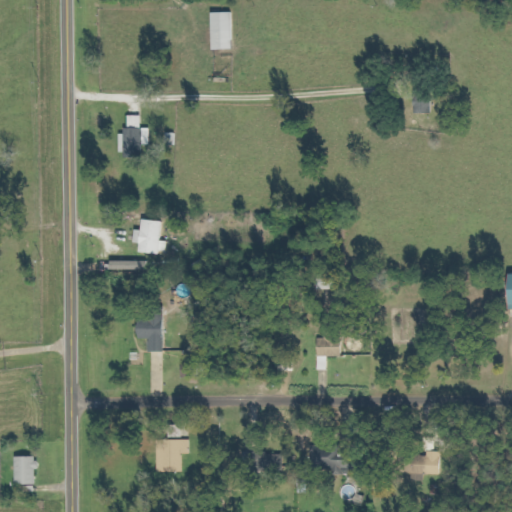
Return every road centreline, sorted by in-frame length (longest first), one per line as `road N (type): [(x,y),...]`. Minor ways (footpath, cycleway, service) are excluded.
road 1 (residential): [(71,511),(65,0)]
road 2 (residential): [(70,403),(511,405)]
